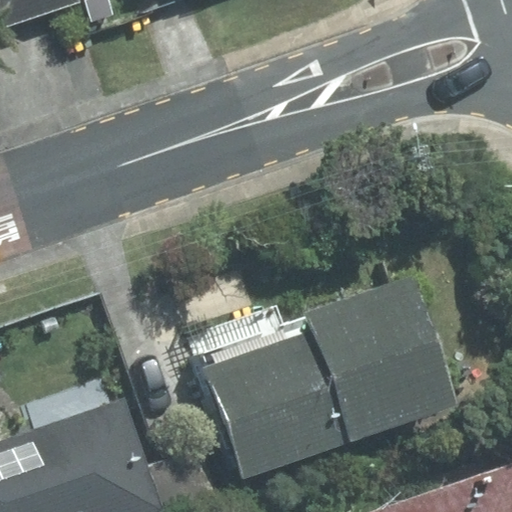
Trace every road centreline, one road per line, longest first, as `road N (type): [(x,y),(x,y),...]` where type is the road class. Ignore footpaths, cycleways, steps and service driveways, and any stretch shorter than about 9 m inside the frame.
road 1 (residential): [(118,167),(342,56),(491,0)]
road 2 (residential): [(511,75),(118,167)]
road 3 (residential): [(0,206),(118,167)]
